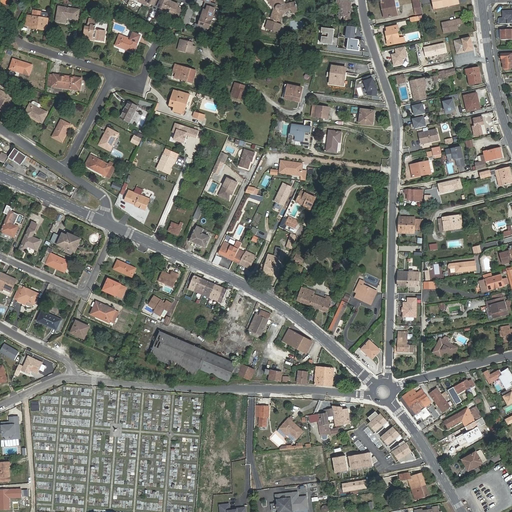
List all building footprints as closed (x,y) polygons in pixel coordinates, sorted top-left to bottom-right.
[(139,0),(139,2),(147,6),(149,3),(154,6),(153,9),(158,11),(159,8),(175,15),(174,18),(178,20),(183,9),(179,7),(180,5),(169,0),(139,0)] [(199,0),(200,0),(205,2),(203,10),(204,10),(199,25),(196,24),(194,29),(205,32),(207,28),(210,29),(215,13),(214,12),(216,4),(211,3),(212,0),(199,0)] [(286,5),(282,0),(269,0),(276,9),(272,17),(275,19),(274,20),(269,18),(265,26),(277,32),(281,24),(276,22),(277,20),(280,21),(285,12),(292,11),(292,14),(297,13),(296,3),(286,5)] [(334,0),(336,9),(337,15),(339,15),(340,19),(343,19),(350,15),(349,9),(348,7),(345,7),(344,0),(334,0)] [(386,9),(388,17),(399,15),(395,0),(385,0),(382,1),(384,9),(386,9)] [(460,8),(459,1),(458,1),(457,0),(433,0),(436,13),(460,8)] [(423,11),(421,1),(415,3),(417,12),(423,11)] [(71,17),(71,18),(79,20),(81,10),(60,7),(57,22),(67,24),(68,18),(68,16),(71,17)] [(511,10),(502,10),(502,18),(499,18),(499,24),(511,23),(511,10)] [(32,26),(47,28),(48,19),(30,16),(29,25),(32,26)] [(96,38),(95,41),(104,43),(106,32),(96,30),(97,21),(89,20),(88,24),(91,24),(91,28),(88,28),(85,27),(84,38),(93,39),(93,38),(96,38)] [(462,24),(461,20),(443,24),(445,32),(458,29),(457,24),(462,24)] [(387,32),(388,36),(400,34),(399,29),(400,29),(399,25),(388,28),(389,31),(387,32)] [(356,27),(347,26),(345,37),(349,38),(354,39),(356,27)] [(335,29),(322,28),(320,43),(333,45),(335,29)] [(511,38),(511,29),(500,29),(501,39),(511,38)] [(134,54),(141,37),(133,34),(131,40),(120,36),(116,47),(134,54)] [(400,34),(388,36),(391,45),(401,42),(400,34)] [(186,49),(186,51),(193,53),(195,45),(192,44),(192,41),(180,38),(178,47),(186,49)] [(354,39),(349,38),(347,49),(360,51),(361,40),(354,39)] [(468,38),(455,41),(458,53),(471,51),(470,46),(473,46),(472,41),(469,42),(468,38)] [(445,43),(423,47),(426,58),(447,53),(445,43)] [(405,46),(395,49),(396,53),(391,54),(393,66),(403,64),(402,58),(408,57),(405,46)] [(511,53),(502,54),(502,59),(503,59),(504,68),(511,68),(511,53)] [(29,75),(33,66),(13,59),(10,69),(29,75)] [(178,69),(177,72),(175,76),(193,82),(196,69),(176,63),(174,68),(178,69)] [(332,65),(330,78),(342,80),(343,72),(346,72),(346,67),(332,65)] [(482,82),(479,67),(465,70),(466,76),(468,75),(470,84),(482,82)] [(55,75),(54,87),(82,91),(84,79),(74,77),(74,79),(60,77),(60,76),(55,75)] [(405,75),(398,76),(400,84),(407,82),(405,75)] [(426,86),(424,78),(410,81),(415,100),(426,97),(424,87),(426,86)] [(247,83),(242,81),(234,79),(233,85),(246,89),(247,83)] [(297,91),(300,92),(301,88),(285,84),(282,97),(295,100),(297,91)] [(243,98),(246,89),(233,85),(230,94),(243,98)] [(180,89),(174,88),(172,95),(177,96),(179,97),(178,99),(177,99),(175,105),(174,109),(184,112),(190,92),(180,89)] [(10,104),(13,97),(0,90),(0,101),(1,102),(0,104),(0,111),(9,116),(14,107),(10,104)] [(477,103),(479,103),(477,93),(464,96),(467,111),(478,108),(477,103)] [(172,95),(170,104),(175,105),(177,99),(178,99),(179,97),(177,96),(172,95)] [(453,99),(443,102),(446,115),(452,113),(452,110),(456,109),(453,99)] [(423,103),(413,106),(415,117),(425,114),(423,103)] [(30,115),(29,117),(43,124),(48,113),(40,109),(32,105),(31,104),(27,113),(30,115)] [(130,125),(137,109),(128,104),(121,120),(130,125)] [(326,118),(328,107),(316,105),(315,116),(326,118)] [(371,124),(373,111),(360,109),(358,122),(371,124)] [(203,120),(205,114),(195,111),(193,117),(203,120)] [(423,116),(413,118),(415,129),(426,126),(423,116)] [(473,126),(475,136),(482,134),(481,125),(484,124),(482,116),(474,118),(475,125),(473,126)] [(63,141),(72,125),(63,120),(54,136),(63,141)] [(199,130),(175,122),(173,128),(177,129),(176,133),(174,139),(184,143),(187,135),(188,133),(190,133),(189,136),(196,138),(199,130)] [(310,144),(312,127),(293,125),(292,134),(295,134),(297,137),(297,140),(303,141),(302,143),(310,144)] [(104,148),(112,131),(109,129),(99,146),(104,148)] [(434,129),(416,133),(419,144),(436,140),(434,129)] [(112,131),(104,148),(111,151),(120,135),(112,130),(112,131)] [(339,132),(328,130),(325,151),(334,152),(336,141),(338,141),(339,132)] [(291,133),(290,143),(302,145),(302,143),(303,141),(297,140),(297,137),(295,134),(292,134),(291,133)] [(439,146),(431,148),(433,156),(441,154),(439,146)] [(461,146),(447,149),(448,158),(454,157),(454,156),(456,156),(456,158),(458,166),(465,164),(461,146)] [(484,151),(485,152),(486,155),(487,161),(503,157),(501,147),(484,151)] [(255,152),(245,148),(239,165),(248,168),(251,160),(252,161),(255,152)] [(27,157),(15,149),(9,158),(21,166),(27,157)] [(222,151),(219,157),(224,162),(228,154),(222,151)] [(176,159),(163,153),(161,158),(162,160),(161,162),(159,163),(157,168),(169,173),(171,169),(170,166),(170,165),(175,163),(176,159)] [(218,159),(216,164),(222,167),(224,162),(219,157),(218,159)] [(89,168),(93,170),(98,160),(94,158),(89,168)] [(98,160),(93,170),(106,178),(112,167),(98,160)] [(425,172),(426,174),(431,173),(428,161),(410,165),(410,168),(415,167),(417,174),(425,172)] [(301,171),(302,165),(281,162),(279,173),(290,175),(291,173),(301,175),(301,177),(300,178),(305,179),(307,172),(301,171)] [(216,164),(213,170),(219,173),(222,167),(216,164)] [(490,171),(491,175),(497,174),(498,177),(502,176),(504,184),(511,182),(511,175),(510,166),(490,171)] [(412,177),(426,174),(425,172),(417,174),(415,167),(410,168),(412,177)] [(238,182),(228,177),(220,194),(225,196),(229,195),(230,193),(232,189),(234,190),(238,182)] [(460,178),(438,184),(440,194),(463,188),(460,178)] [(112,182),(111,188),(120,190),(122,185),(112,182)] [(285,182),(275,201),(284,206),(292,189),(290,189),(292,185),(285,182)] [(256,188),(249,186),(246,192),(251,193),(254,194),(256,195),(258,191),(255,191),(256,188)] [(422,200),(423,190),(411,189),(411,200),(422,200)] [(136,206),(146,210),(151,201),(150,201),(151,198),(130,190),(125,200),(136,205),(136,206)] [(307,206),(306,208),(310,210),(316,197),(301,191),(297,201),(304,205),(307,206)] [(199,219),(203,209),(199,206),(194,217),(199,219)] [(14,213),(10,211),(1,232),(14,237),(19,227),(9,223),(14,213)] [(458,220),(457,215),(443,218),(443,220),(439,220),(441,232),(446,231),(445,230),(461,227),(459,220),(458,220)] [(408,229),(415,229),(418,230),(418,228),(422,228),(422,218),(416,217),(416,220),(399,219),(399,232),(408,232),(408,229)] [(298,220),(292,218),(289,225),(295,228),(298,220)] [(38,225),(32,222),(20,249),(25,252),(28,247),(37,250),(41,242),(32,238),(38,225)] [(179,235),(184,223),(181,222),(179,225),(172,222),(169,231),(179,235)] [(202,232),(195,229),(191,240),(196,242),(195,244),(201,247),(202,245),(206,247),(210,236),(202,232)] [(69,233),(68,236),(78,241),(75,247),(76,248),(78,249),(82,240),(69,233)] [(78,241),(68,236),(63,234),(61,237),(54,234),(51,242),(74,252),(76,248),(75,247),(78,241)] [(235,247),(224,241),(219,253),(234,260),(239,249),(235,247)] [(511,244),(510,245),(511,249),(501,252),(504,263),(511,260),(511,259),(511,258),(511,244)] [(274,275),(282,249),(277,247),(274,257),(268,255),(265,265),(262,265),(260,271),(264,271),(263,273),(274,275)] [(234,260),(240,263),(246,252),(239,249),(234,260)] [(57,266),(67,270),(71,262),(50,252),(51,251),(49,250),(49,251),(48,251),(43,261),(56,268),(57,266)] [(246,252),(240,263),(251,268),(256,258),(247,254),(248,253),(246,252)] [(294,259),(304,264),(306,258),(297,254),(294,259)] [(133,277),(137,268),(119,260),(115,269),(133,277)] [(476,270),(475,261),(449,264),(448,265),(449,267),(450,268),(456,267),(456,272),(476,270)] [(167,275),(167,273),(164,272),(160,281),(174,287),(179,274),(173,271),(171,275),(169,274),(169,275),(167,275)] [(398,286),(409,286),(409,275),(409,271),(404,271),(398,271),(398,286)] [(409,275),(409,286),(420,286),(420,272),(415,271),(415,275),(409,275)] [(6,278),(7,276),(1,273),(0,276),(0,288),(1,288),(3,289),(12,292),(16,283),(6,278)] [(485,286),(486,290),(489,290),(505,286),(502,274),(487,278),(487,279),(484,280),(485,284),(488,283),(488,285),(485,286)] [(228,289),(195,276),(190,288),(223,301),(228,289)] [(122,299),(127,287),(109,279),(104,291),(122,299)] [(359,293),(371,299),(375,290),(363,284),(364,281),(361,279),(356,290),(359,292),(359,293)] [(323,310),(328,299),(314,294),(316,291),(305,287),(300,301),(323,310)] [(21,295),(18,301),(22,303),(22,304),(26,305),(27,302),(35,305),(39,295),(24,288),(21,295)] [(369,302),(371,299),(359,293),(357,296),(369,302)] [(503,295),(492,298),(493,302),(489,303),(490,308),(493,307),(496,318),(510,314),(509,311),(511,310),(511,300),(508,301),(509,304),(507,305),(505,298),(504,298),(503,295)] [(164,309),(168,311),(172,304),(166,301),(165,304),(159,300),(159,299),(154,296),(148,305),(155,309),(154,312),(160,316),(164,309)] [(417,300),(409,300),(409,304),(407,304),(405,307),(405,310),(405,312),(405,316),(407,318),(409,318),(412,318),(415,318),(417,318),(417,300)] [(335,331),(348,303),(343,301),(330,329),(335,331)] [(117,311),(98,302),(97,303),(96,306),(95,308),(92,315),(97,317),(97,316),(115,324),(120,313),(117,311)] [(188,306),(181,303),(176,313),(184,317),(188,306)] [(262,334),(271,313),(262,309),(259,314),(257,313),(250,329),(262,334)] [(58,331),(62,321),(43,312),(38,322),(58,331)] [(86,339),(91,327),(78,321),(73,333),(86,339)] [(502,328),(502,332),(503,332),(504,337),(503,337),(504,341),(511,340),(511,330),(510,326),(502,328)] [(408,345),(408,329),(398,328),(398,345),(395,345),(395,351),(398,352),(410,352),(410,345),(408,345)] [(313,341),(289,329),(283,341),(307,353),(313,341)] [(150,354),(154,356),(166,332),(161,330),(150,354)] [(199,367),(206,350),(166,332),(154,356),(196,374),(199,367)] [(439,338),(432,352),(440,356),(443,350),(453,355),(457,347),(439,338)] [(369,352),(367,354),(373,359),(380,350),(370,340),(363,347),(369,352)] [(20,353),(5,344),(0,352),(15,361),(20,353)] [(215,374),(223,358),(206,350),(199,367),(215,374)] [(42,364),(29,358),(24,368),(30,371),(37,375),(42,364)] [(236,363),(223,358),(215,374),(228,380),(233,371),(239,374),(243,364),(237,361),(236,363)] [(255,369),(243,364),(239,374),(250,379),(255,369)] [(315,384),(332,385),(334,373),(331,373),(332,368),(317,366),(315,384)] [(282,371),(271,369),(269,378),(281,380),(282,371)] [(499,378),(506,390),(511,386),(511,384),(508,378),(511,376),(508,369),(501,373),(499,370),(490,375),(488,371),(484,373),(490,383),(499,378)] [(297,381),(306,382),(308,371),(299,370),(297,381)] [(467,379),(454,386),(458,394),(471,387),(474,386),(471,380),(468,382),(467,379)] [(413,388),(403,396),(411,408),(412,408),(417,414),(415,415),(418,420),(421,417),(423,420),(433,414),(427,405),(431,402),(419,386),(413,388)] [(507,402),(511,399),(511,398),(511,386),(506,390),(507,391),(502,394),(507,402)] [(449,406),(437,388),(430,393),(443,412),(449,406)] [(403,396),(401,394),(399,395),(398,396),(398,397),(413,417),(415,415),(417,414),(412,408),(411,408),(403,396)] [(39,399),(30,399),(31,409),(39,408),(39,399)] [(268,416),(268,406),(259,406),(259,416),(266,416),(268,416)] [(482,417),(476,407),(471,410),(475,416),(477,416),(479,419),(482,417)] [(463,420),(466,426),(473,423),(475,421),(468,408),(444,422),(447,427),(461,418),(463,420)] [(349,420),(347,409),(342,410),(335,411),(333,412),(325,413),(321,414),(323,424),(324,434),(338,432),(337,428),(329,429),(327,416),(333,415),(335,425),(340,424),(339,422),(349,420)] [(375,411),(368,418),(371,421),(368,424),(376,432),(388,421),(380,413),(378,414),(375,411)] [(0,423),(0,431),(2,432),(2,434),(4,435),(11,435),(11,433),(19,432),(18,416),(9,416),(10,422),(6,422),(6,421),(1,422),(2,423),(0,423)] [(279,428),(287,435),(289,432),(296,438),(303,431),(288,418),(279,428)] [(448,428),(463,420),(461,418),(447,427),(448,428)] [(393,426),(379,437),(386,446),(400,435),(393,426)] [(477,426),(455,438),(461,447),(482,436),(477,426)] [(284,437),(287,435),(279,428),(277,431),(284,437)] [(403,462),(415,459),(414,456),(406,442),(405,442),(404,441),(399,444),(399,445),(392,449),(394,451),(393,451),(400,463),(403,462)] [(468,465),(466,466),(469,471),(482,463),(476,452),(465,459),(468,465)] [(370,453),(349,456),(351,470),(373,466),(370,453)] [(345,455),(333,458),(335,473),(348,470),(345,455)] [(7,470),(9,470),(8,466),(10,466),(10,462),(0,462),(0,477),(9,477),(9,472),(8,472),(7,470)] [(409,472),(402,475),(404,481),(409,481),(412,490),(426,486),(422,473),(411,476),(409,472)] [(367,479),(342,483),(343,492),(369,488),(367,479)] [(430,495),(426,486),(412,490),(416,500),(430,495)] [(0,491),(0,502),(0,509),(10,508),(8,490),(0,491)] [(298,493),(282,495),(283,500),(278,500),(279,504),(277,504),(276,504),(277,510),(278,510),(279,509),(279,511),(288,511),(292,511),(292,510),(294,510),(299,509),(299,508),(307,507),(306,497),(298,498),(298,493)]
